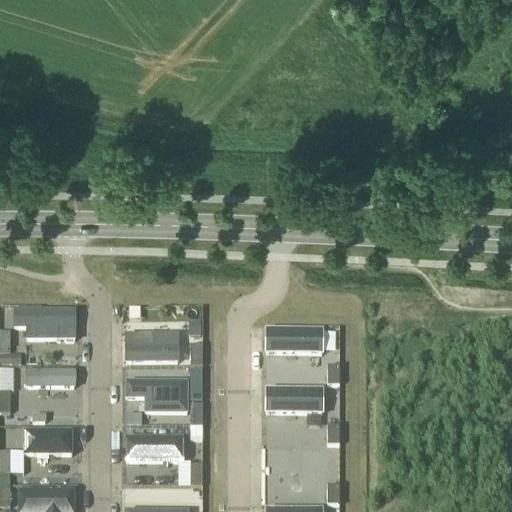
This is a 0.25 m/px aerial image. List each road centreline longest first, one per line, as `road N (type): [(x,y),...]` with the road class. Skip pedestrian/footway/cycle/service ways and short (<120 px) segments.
road 1 (residential): [(100,511),(100,305),(71,264),(70,225)]
road 2 (residential): [(278,231),(272,292),(241,324),(239,511)]
road 3 (secondary): [(511,242),(278,231)]
road 4 (secondary): [(278,231),(70,225)]
